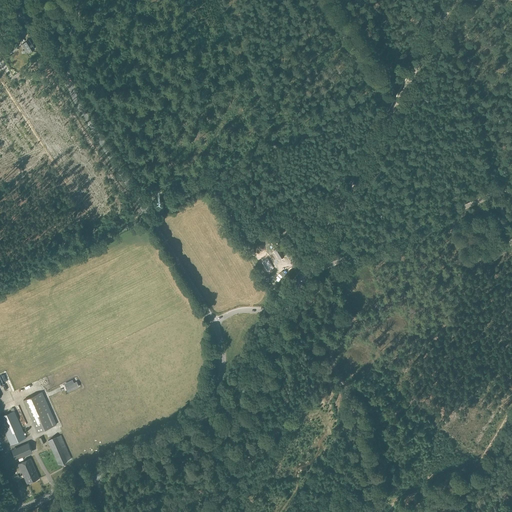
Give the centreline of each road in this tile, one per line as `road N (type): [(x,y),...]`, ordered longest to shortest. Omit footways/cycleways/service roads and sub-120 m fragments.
road 1 (tertiary): [(213,322),(71,94),(67,66),(78,0)]
road 2 (unclassified): [(213,322),(234,311),(281,309),(305,273),(511,189)]
road 3 (track): [(305,273),(452,0)]
road 4 (tertiary): [(15,511),(199,416),(222,370),(213,322)]
road 5 (track): [(314,269),(323,338),(361,421),(378,511)]
